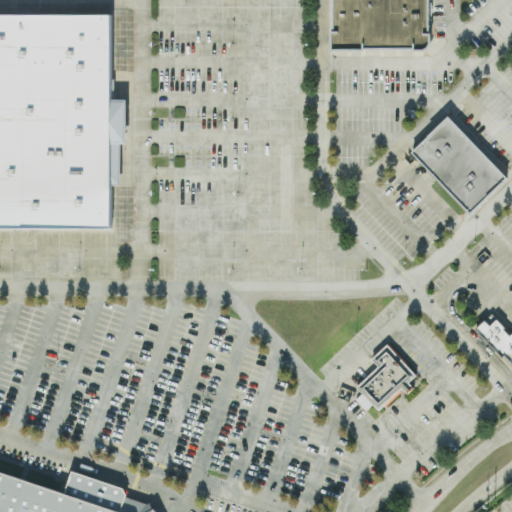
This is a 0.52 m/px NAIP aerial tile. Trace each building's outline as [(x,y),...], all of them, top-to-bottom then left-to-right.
[(327,0),(327,50),(417,51),(421,49),(423,47),(426,44),(425,0),(327,0)] [(0,15),(109,17),(107,231),(0,229),(0,15)] [(405,151),(441,117),(500,178),(465,212),(405,151)] [(475,331),(484,322),(490,328),(497,322),(505,330),(504,331),(510,338),(511,336),(511,360),(509,357),(508,358),(505,355),(503,356),(501,353),(499,355),(475,331)] [(377,403),(408,375),(385,350),(376,359),(382,365),(360,386),(377,403)] [(365,411),(372,405),(362,394),(354,400),(365,411)] [(0,511),(0,474),(59,494),(66,471),(117,489),(122,498),(145,504),(149,511),(0,511)]
